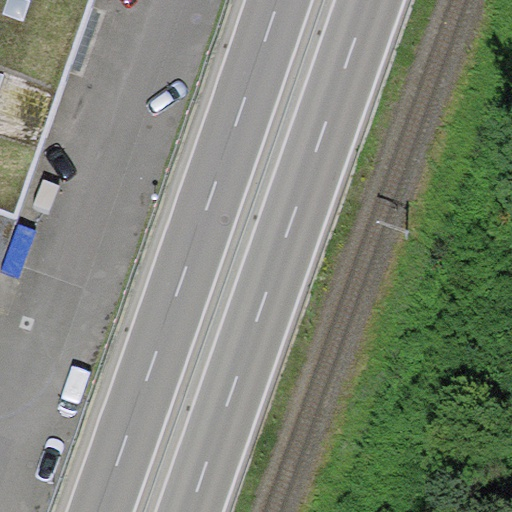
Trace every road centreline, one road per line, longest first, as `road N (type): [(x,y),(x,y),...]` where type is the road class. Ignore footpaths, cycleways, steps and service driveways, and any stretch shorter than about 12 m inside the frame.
road 1 (motorway): [(188,511),(368,0)]
road 2 (motorway): [(273,0),(94,511)]
road 3 (residential): [(19,480),(172,0)]
